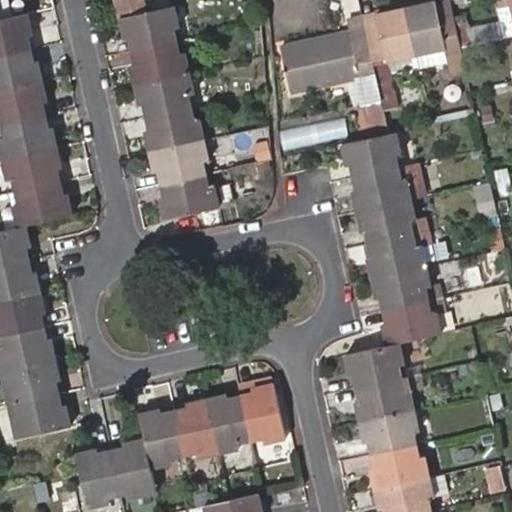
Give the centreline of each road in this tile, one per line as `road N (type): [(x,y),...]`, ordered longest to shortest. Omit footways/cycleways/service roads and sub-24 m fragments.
road 1 (residential): [(131,264),(100,275),(88,301),(101,358),(126,367),(290,334)]
road 2 (residential): [(290,334),(317,326),(330,301),(318,247),(293,234),(131,264)]
road 3 (residential): [(78,0),(131,264)]
road 4 (residential): [(335,511),(290,334)]
